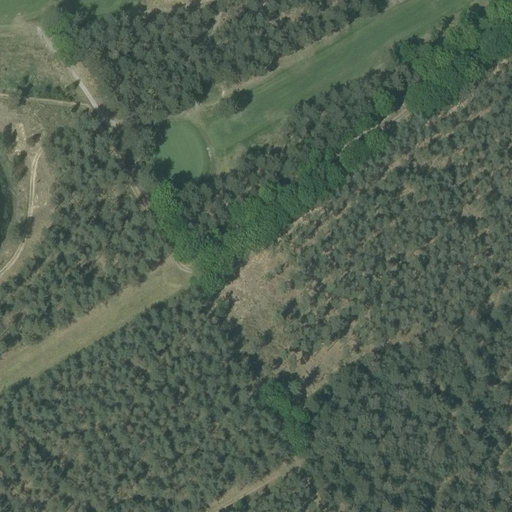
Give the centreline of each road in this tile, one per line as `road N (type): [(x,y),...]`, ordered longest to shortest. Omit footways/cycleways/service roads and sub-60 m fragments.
road 1 (track): [(511,17),(223,243),(190,258),(43,33)]
road 2 (track): [(268,0),(256,17),(98,109)]
